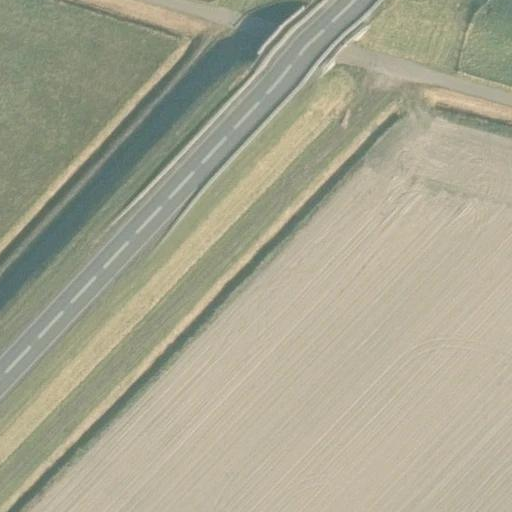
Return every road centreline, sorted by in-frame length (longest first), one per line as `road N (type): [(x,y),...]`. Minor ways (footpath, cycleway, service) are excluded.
road 1 (trunk): [(0,378),(354,0)]
road 2 (unclassified): [(511,102),(153,0)]
